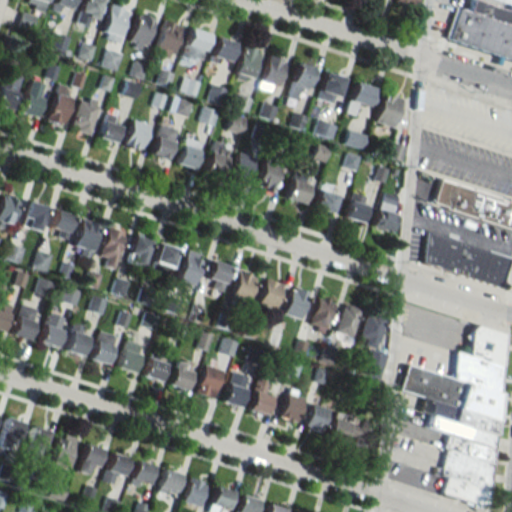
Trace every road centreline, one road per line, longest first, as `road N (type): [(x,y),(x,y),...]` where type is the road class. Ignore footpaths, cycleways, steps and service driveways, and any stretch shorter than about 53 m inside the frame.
road 1 (residential): [(0,151),(511,313)]
road 2 (residential): [(0,373),(433,511)]
road 3 (residential): [(243,0),(511,86)]
